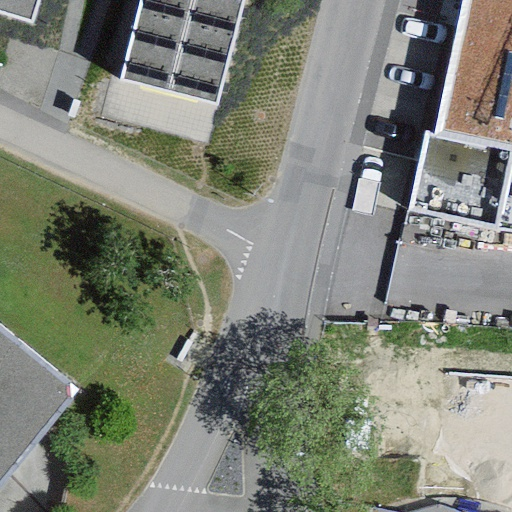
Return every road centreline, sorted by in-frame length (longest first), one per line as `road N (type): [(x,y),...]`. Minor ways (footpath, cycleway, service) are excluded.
road 1 (residential): [(0,132),(289,263)]
road 2 (residential): [(289,263),(351,0)]
road 3 (residential): [(234,511),(289,263)]
